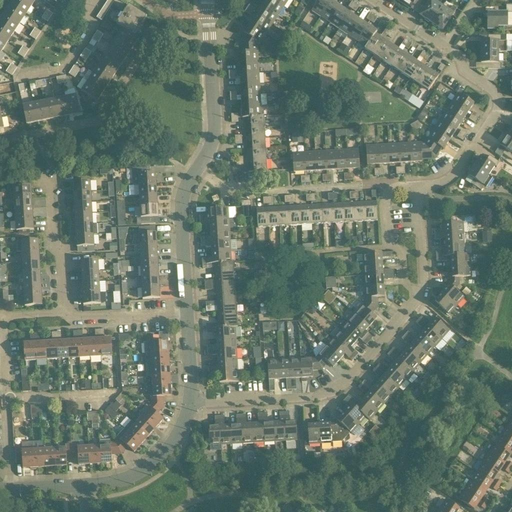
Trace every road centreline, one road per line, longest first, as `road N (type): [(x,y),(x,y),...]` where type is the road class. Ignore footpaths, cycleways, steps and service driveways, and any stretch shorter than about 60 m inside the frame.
road 1 (residential): [(189,403),(314,397),(334,388),(419,298)]
road 2 (residential): [(417,187),(455,173),(498,106),(493,91),(443,48)]
road 3 (residential): [(196,170),(213,132),(207,14)]
road 4 (residential): [(186,316),(181,227),(196,170)]
road 5 (residential): [(189,403),(180,428),(144,469),(83,485)]
road 6 (residential): [(64,312),(48,178)]
road 7 (residential): [(419,298),(403,283),(401,252),(388,243),(390,188)]
road 8 (residential): [(18,77),(72,61),(92,28),(94,0)]
road 9 (residential): [(186,316),(64,312)]
